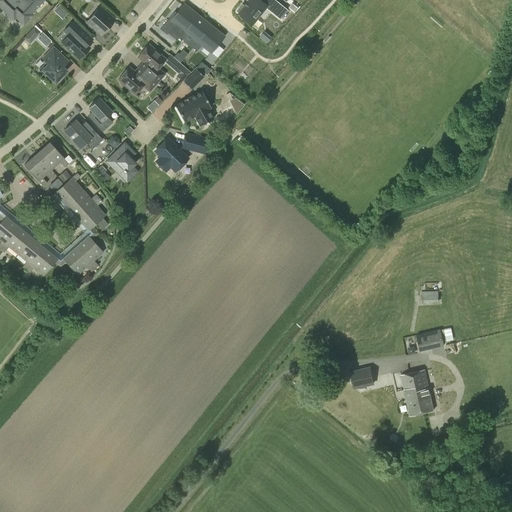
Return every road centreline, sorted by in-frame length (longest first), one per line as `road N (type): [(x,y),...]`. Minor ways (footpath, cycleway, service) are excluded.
road 1 (unknown): [(166,511),(282,371),(323,356),(417,362)]
road 2 (residential): [(0,153),(92,74)]
